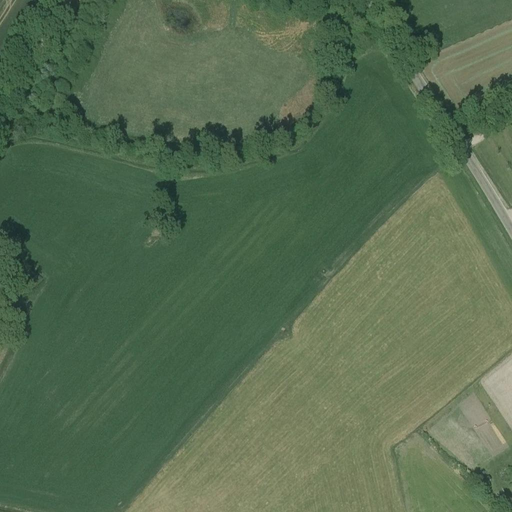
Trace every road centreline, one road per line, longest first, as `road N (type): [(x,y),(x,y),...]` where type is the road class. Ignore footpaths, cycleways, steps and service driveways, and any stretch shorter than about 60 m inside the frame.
road 1 (tertiary): [(511,230),(364,0)]
road 2 (track): [(68,0),(0,109)]
